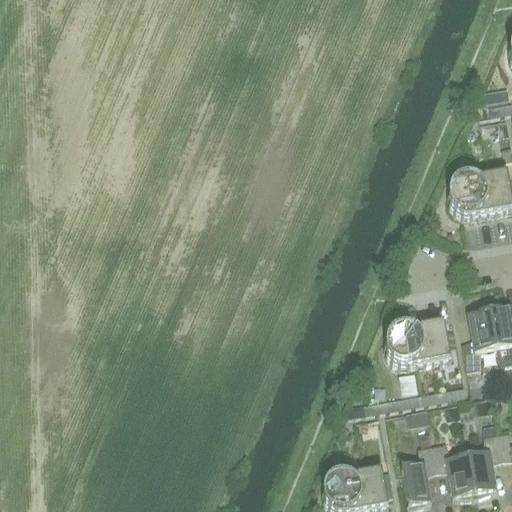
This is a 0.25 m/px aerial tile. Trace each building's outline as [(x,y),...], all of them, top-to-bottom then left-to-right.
[(507,105),(505,95),(483,99),(485,109),(507,105)] [(490,123),(511,119),(511,108),(488,112),(490,123)] [(511,218),(511,208),(506,176),(463,184),(460,185),(458,186),(455,188),(453,189),(452,190),(450,193),(449,195),(448,196),(448,198),(447,200),(447,203),(447,206),(447,208),(447,210),(448,212),(449,214),(449,215),(450,216),(452,218),(453,219),(454,220),(456,222),(459,224),(462,225),(465,226),(468,226),(471,225),(511,218)] [(496,355),(489,312),(467,320),(467,321),(473,351),(462,353),(466,378),(480,375),(480,358),(496,355)] [(511,369),(511,315),(511,313),(511,312),(489,312),(496,355),(499,372),(511,369)] [(450,368),(443,326),(400,334),(398,334),(395,335),(393,337),(391,338),(389,340),(387,342),(386,344),(385,345),(384,348),(384,350),(384,352),(383,355),(383,356),(384,359),(384,360),(385,361),(385,363),(386,365),(387,366),(388,368),(390,370),(393,372),(396,373),(398,375),(401,375),(404,375),(408,375),(450,368)] [(466,404),(464,392),(347,413),(349,424),(466,404)] [(495,431),(483,433),(483,443),(497,440),(495,431)] [(427,438),(418,440),(421,451),(429,449),(427,438)] [(511,440),(511,438),(497,440),(501,465),(511,463),(511,440)] [(496,497),(491,467),(501,465),(497,440),(483,443),(483,460),(467,463),(469,471),(475,506),(497,498),(496,497)] [(475,506),(469,471),(467,463),(452,466),(445,449),(431,452),(436,477),(447,475),(452,504),(452,506),(475,506)] [(430,508),(425,479),(436,477),(431,452),(417,454),(417,472),(401,475),(407,511),(423,511),(431,509),(430,508)] [(387,511),(381,474),(337,481),(335,482),(332,483),(330,485),(328,486),(326,488),(324,490),(323,493),(322,494),(322,496),(321,499),(321,502),(321,504),(321,506),(322,509),(323,510),(323,511),(387,511)]
